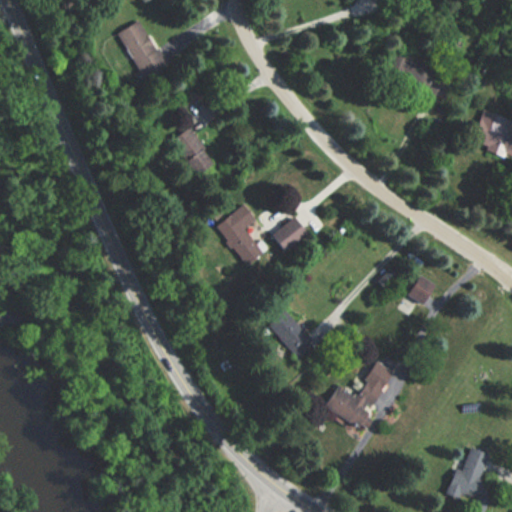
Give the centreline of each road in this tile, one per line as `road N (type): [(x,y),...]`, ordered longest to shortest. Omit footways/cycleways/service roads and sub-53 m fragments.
road 1 (tertiary): [(271,484),(181,380),(6,0)]
road 2 (residential): [(511,277),(350,168),(255,51),(235,0)]
